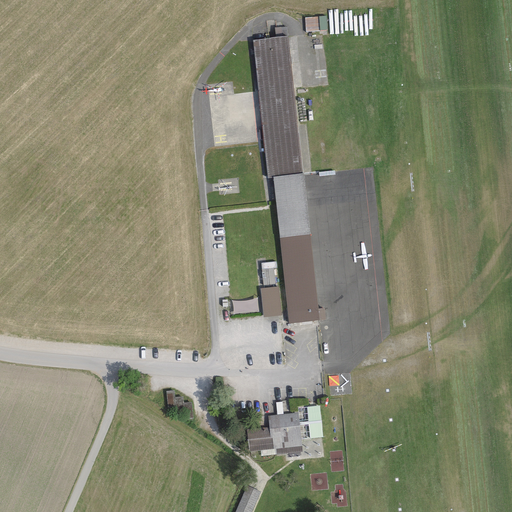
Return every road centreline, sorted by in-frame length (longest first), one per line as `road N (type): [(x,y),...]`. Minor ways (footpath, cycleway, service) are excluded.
road 1 (residential): [(101,359),(293,375)]
road 2 (unclassified): [(68,511),(112,402),(101,359)]
